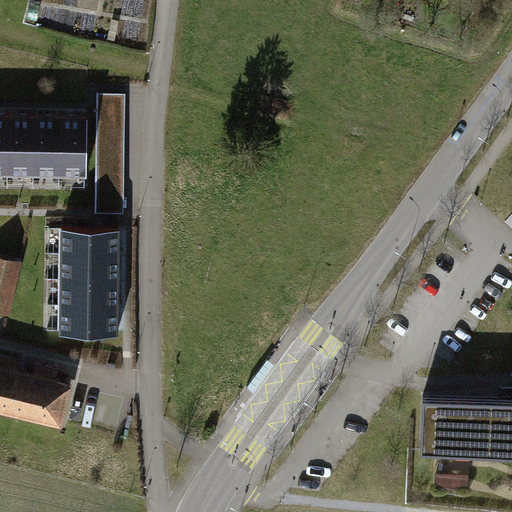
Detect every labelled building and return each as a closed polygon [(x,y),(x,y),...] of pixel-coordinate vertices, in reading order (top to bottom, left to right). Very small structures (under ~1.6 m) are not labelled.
[(121,92),(93,92),(91,210),(119,211),(121,92)] [(4,171),(30,171),(31,113),(5,113),(4,171)] [(30,171),(57,171),(58,113),(31,113),(30,171)] [(57,171),(83,172),(84,114),(58,113),(57,171)] [(58,225),(58,251),(115,252),(116,225),(58,225)] [(58,251),(57,277),(115,278),(115,252),(58,251)] [(13,261),(0,258),(0,310),(1,311),(13,261)] [(57,277),(57,303),(115,304),(115,278),(57,277)] [(57,303),(56,330),(114,331),(115,304),(57,303)] [(16,357),(0,353),(0,407),(20,412),(29,373),(14,369),(16,357)] [(49,365),(32,361),(29,373),(20,412),(55,421),(64,381),(46,377),(49,365)] [(511,397),(418,394),(417,448),(511,452),(511,397)] [(429,471),(428,487),(464,489),(465,472),(429,471)]
